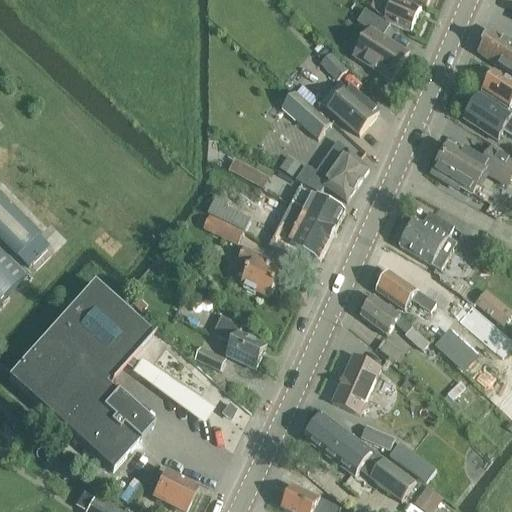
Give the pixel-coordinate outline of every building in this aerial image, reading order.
[(374,0),(370,10),(386,23),(411,34),(421,11),(396,0),(394,6),(381,0),(374,0)] [(406,0),(427,9),(430,0),(406,0)] [(354,59),(391,83),(409,56),(383,39),(390,28),(365,12),(357,25),(371,34),(354,59)] [(478,56),(510,76),(507,81),(496,74),(490,83),(487,84),(484,88),(484,92),(483,94),(510,111),(511,107),(511,46),(492,34),(478,56)] [(321,65),(338,83),(348,73),(331,55),(321,65)] [(330,112),(343,124),(360,139),(380,116),(350,90),(330,112)] [(281,105),(284,108),(282,111),(318,142),(331,126),(292,92),(281,105)] [(475,106),(465,122),(474,129),(489,138),(497,143),(503,134),(511,139),(511,120),(511,117),(480,98),(479,100),(475,106)] [(297,182),(296,183),(303,186),(320,196),(325,190),(347,205),(370,173),(338,144),(316,175),(307,168),(297,182)] [(434,173),(451,184),(450,185),(459,191),(460,189),(472,197),(485,175),(491,179),(496,172),(511,181),(511,179),(511,161),(493,149),(484,163),(466,152),(462,157),(449,149),(434,173)] [(280,168),(294,179),(303,167),(288,157),(280,168)] [(269,181),(297,196),(303,186),(296,183),(297,182),(274,171),(269,181)] [(301,223),(333,239),(346,214),(318,200),(320,196),(303,186),(297,196),(311,204),(302,220),(301,223)] [(0,242),(16,259),(40,235),(0,195),(0,242)] [(218,221),(246,234),(252,222),(224,208),(218,221)] [(301,223),(302,220),(292,215),(284,231),(294,236),(288,248),(320,264),(333,239),(301,223)] [(441,273),(448,261),(457,246),(448,241),(454,231),(429,216),(423,226),(416,221),(414,224),(410,224),(408,228),(409,232),(406,238),(402,239),(400,243),(401,246),(399,249),(441,273)] [(204,231),(238,247),(244,235),(210,219),(204,231)] [(472,243),(465,253),(479,264),(486,254),(472,243)] [(0,248),(0,304),(28,277),(0,248)] [(269,301),(280,279),(283,272),(268,264),(269,262),(242,249),(236,262),(250,269),(241,288),(246,290),(245,291),(255,296),(255,294),(269,301)] [(435,306),(434,308),(417,296),(418,295),(390,275),(384,284),(381,285),(378,288),(378,292),(377,294),(405,314),(412,303),(443,325),(449,316),(435,306)] [(141,366),(139,364),(131,358),(150,336),(94,286),(8,381),(112,474),(153,429),(105,387),(124,365),(136,373),(141,366)] [(468,286),(461,295),(467,300),(474,290),(468,286)] [(511,312),(488,293),(477,307),(502,328),(511,316),(511,312)] [(401,319),(375,300),(361,319),(388,338),(396,326),(408,335),(413,330),(401,319)] [(213,337),(233,346),(227,358),(256,371),(266,348),(238,335),(242,328),(221,319),(213,337)] [(413,330),(408,335),(406,337),(423,354),(430,347),(413,330)] [(380,353),(397,362),(402,353),(385,343),(380,353)] [(198,363),(221,374),(226,363),(203,353),(198,363)] [(333,406),(360,418),(381,371),(354,359),(333,406)] [(215,413),(143,363),(141,366),(136,373),(132,378),(204,428),(215,413)] [(449,396),(453,401),(465,389),(461,385),(449,396)] [(223,417),(231,421),(237,412),(229,408),(223,417)] [(355,480),(360,474),(402,505),(416,486),(384,462),(374,455),(374,454),(324,416),(305,442),(355,480)] [(362,439),(390,452),(395,442),(366,429),(362,439)] [(399,446),(387,462),(424,490),(436,474),(399,446)] [(152,501),(174,511),(186,511),(198,491),(165,475),(152,501)] [(282,511),(283,511),(340,511),(293,488),(282,511)] [(414,505),(424,511),(436,511),(444,502),(426,489),(414,505)] [(86,511),(120,511),(95,498),(93,500),(86,511)]
